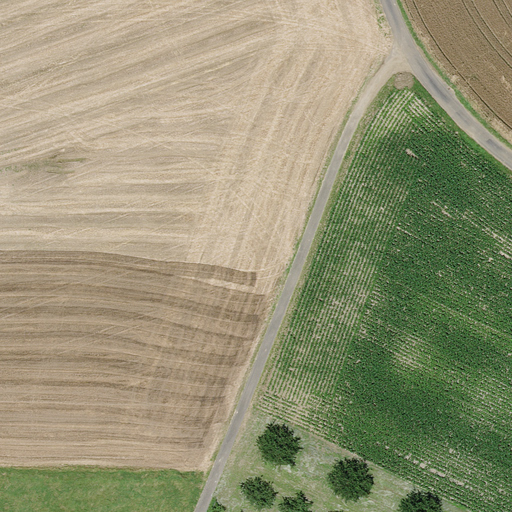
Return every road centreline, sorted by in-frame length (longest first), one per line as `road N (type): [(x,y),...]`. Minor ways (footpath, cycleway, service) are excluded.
road 1 (track): [(405,48),(343,144),(200,511)]
road 2 (track): [(388,0),(405,48),(461,115),(511,152)]
